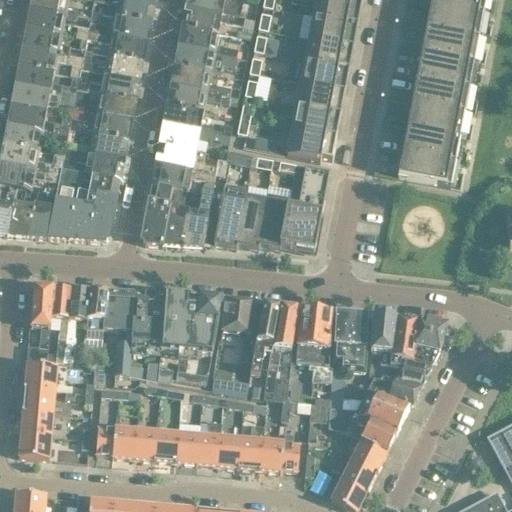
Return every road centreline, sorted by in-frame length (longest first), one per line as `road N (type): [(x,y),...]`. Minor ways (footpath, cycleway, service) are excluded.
road 1 (unclassified): [(3,480),(287,498),(314,511)]
road 2 (residential): [(334,288),(387,0)]
road 3 (residential): [(175,0),(136,155),(141,179),(123,266)]
road 4 (residential): [(390,511),(487,310)]
road 5 (residential): [(123,266),(334,288)]
road 6 (unclassified): [(13,260),(0,436)]
road 7 (residential): [(334,288),(487,310)]
